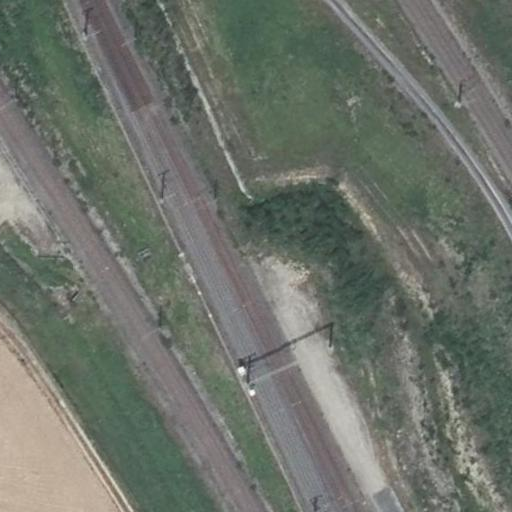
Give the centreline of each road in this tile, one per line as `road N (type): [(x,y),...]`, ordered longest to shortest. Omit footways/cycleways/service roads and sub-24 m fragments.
road 1 (track): [(333,0),(465,152),(511,227)]
road 2 (track): [(0,329),(122,511)]
road 3 (track): [(393,511),(292,331)]
